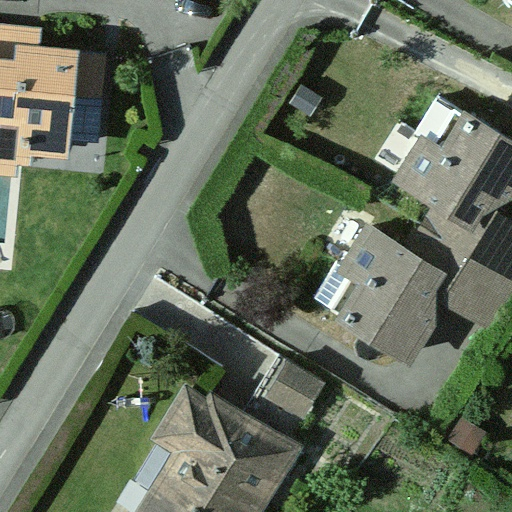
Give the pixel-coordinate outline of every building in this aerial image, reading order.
[(12,45),(0,44),(0,149),(20,151),(22,137),(57,141),(58,133),(95,136),(104,45),(13,36),(12,45)] [(418,216),(511,273),(511,210),(492,197),(500,185),(511,193),(511,191),(511,124),(461,94),(439,131),(419,118),(388,169),(431,195),(418,216)] [(511,294),(511,273),(418,216),(407,234),(364,211),(336,260),(354,270),(332,310),(408,357),(440,308),(430,301),(429,287),(492,326),(511,294)] [(284,353),(262,387),(299,412),(322,377),(284,353)] [(128,511),(256,511),(302,439),(208,380),(203,388),(183,376),(147,432),(169,446),(128,511)] [(462,412),(447,435),(471,451),(486,429),(462,412)]
